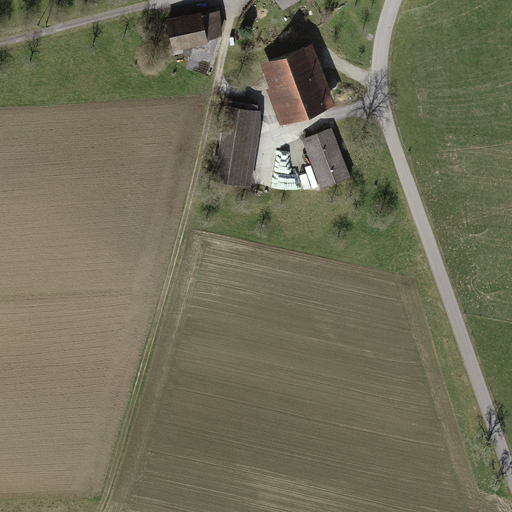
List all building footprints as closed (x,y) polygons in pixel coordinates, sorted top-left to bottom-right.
[(285,0),(292,14),(317,0),(285,0)] [(183,20),(188,53),(219,46),(213,14),(183,20)] [(269,64),(292,125),(344,105),(323,46),(269,64)] [(229,105),(222,176),(259,182),(270,111),(229,105)] [(312,147),(326,190),(356,180),(341,135),(312,147)]
